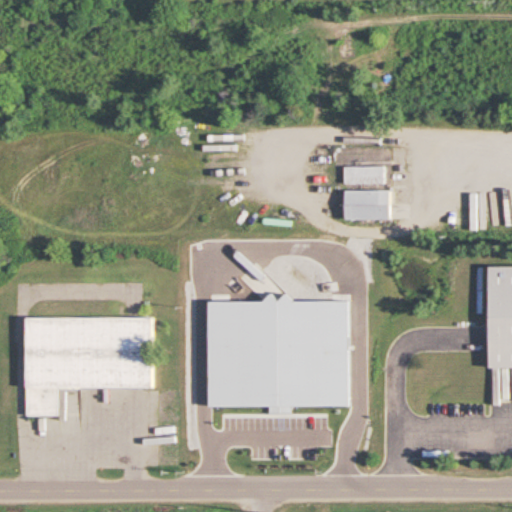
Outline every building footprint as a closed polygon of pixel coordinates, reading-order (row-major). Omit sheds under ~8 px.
[(346,144),(391,144),(391,198),(346,198),(346,144)] [(392,190),(348,190),(348,220),(393,219),(392,190)] [(487,241),(511,240),(511,349),(490,350),(489,318),(487,241)] [(24,287),(157,288),(156,366),(57,365),(57,396),(23,396),(24,287)] [(351,299),(211,300),(211,406),(271,406),(271,413),(293,413),(293,406),(351,406),(351,299)]
